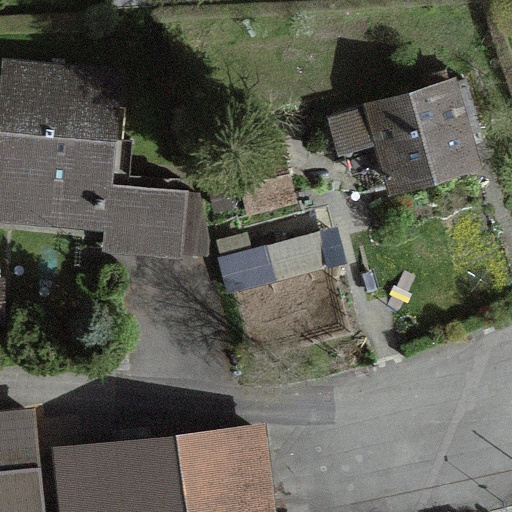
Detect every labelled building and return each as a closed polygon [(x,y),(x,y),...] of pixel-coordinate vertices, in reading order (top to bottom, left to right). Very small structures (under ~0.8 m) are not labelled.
[(41,194),(39,221),(92,225),(99,220),(113,74),(5,64),(0,115),(0,131),(13,133),(8,191),(41,194)] [(469,161),(442,73),(427,78),(430,90),(332,118),(341,149),(379,138),(392,183),(469,161)] [(243,207),(247,217),(289,205),(286,189),(281,191),(271,157),(233,168),(243,207)] [(118,249),(172,253),(177,190),(124,186),(118,249)] [(303,202),(289,205),(247,217),(243,207),(227,212),(242,260),(216,268),(224,293),(321,264),(303,202)] [(0,511),(37,511),(27,409),(0,411),(0,511)] [(262,511),(250,427),(55,450),(62,511),(262,511)]
